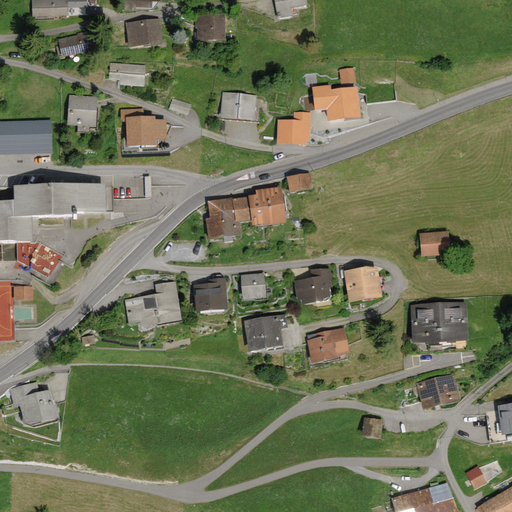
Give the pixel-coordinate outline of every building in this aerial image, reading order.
[(65,0),(30,0),(31,15),(65,15),(65,0)] [(155,0),(118,0),(118,9),(155,10),(155,0)] [(303,0),(269,0),(272,17),(284,16),(283,6),(304,4),(303,0)] [(223,19),(194,19),(193,43),(222,43),(223,19)] [(155,23),(124,25),(126,48),(157,46),(155,23)] [(76,37),(53,41),(57,60),(79,56),(76,37)] [(108,65),(107,81),(114,81),(114,90),(145,92),(146,68),(108,65)] [(343,86),(358,84),(355,65),(340,67),(343,86)] [(356,120),(354,90),(319,93),(321,122),(356,120)] [(66,94),(63,124),(91,127),(94,97),(66,94)] [(222,94),(218,118),(251,123),(255,98),(222,94)] [(190,106),(172,98),(168,107),(186,115),(190,106)] [(145,116),(145,107),(122,107),(122,118),(126,118),(127,147),(157,146),(157,138),(168,138),(167,115),(145,116)] [(275,121),(272,146),(298,149),(301,124),(275,121)] [(50,123),(0,123),(0,155),(50,156),(50,123)] [(305,175),(282,178),(284,193),(307,190),(305,175)] [(99,218),(99,189),(8,189),(8,204),(0,203),(0,241),(23,241),(23,218),(99,218)] [(277,229),(274,190),(253,191),(254,202),(203,205),(204,240),(237,238),(236,232),(277,229)] [(450,257),(448,234),(420,237),(422,260),(450,257)] [(63,248),(19,243),(17,261),(40,264),(39,274),(47,275),(46,280),(59,282),(63,248)] [(377,269),(344,272),(348,303),(380,300),(377,269)] [(333,299),(331,270),(294,272),(295,301),(333,299)] [(264,275),(241,277),(243,300),(266,297),(264,275)] [(192,315),(223,311),(219,279),(188,283),(192,315)] [(184,323),(177,282),(155,286),(157,298),(127,303),(132,331),(184,323)] [(15,299),(34,299),(34,284),(15,284),(15,299)] [(468,346),(468,305),(411,306),(412,347),(468,346)] [(285,315),(244,322),(249,353),(284,348),(281,329),(287,328),(285,315)] [(340,348),(337,331),(315,334),(315,338),(298,340),(302,367),(327,363),(325,350),(340,348)] [(458,402),(453,373),(417,380),(423,409),(458,402)] [(34,384),(12,389),(17,408),(20,408),(25,425),(56,418),(50,392),(37,395),(34,384)] [(511,403),(498,404),(499,434),(511,433),(511,403)] [(383,421),(365,419),(363,438),(380,440),(383,421)] [(472,491),(484,484),(476,469),(464,476),(472,491)] [(511,511),(511,480),(499,487),(504,497),(480,510),(480,511),(511,511)] [(457,511),(448,482),(392,500),(395,511),(457,511)]
